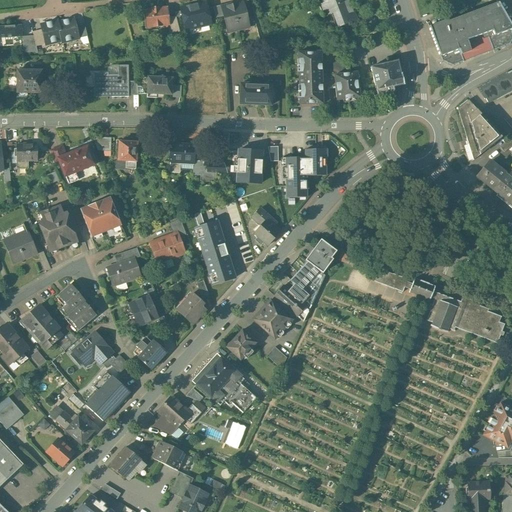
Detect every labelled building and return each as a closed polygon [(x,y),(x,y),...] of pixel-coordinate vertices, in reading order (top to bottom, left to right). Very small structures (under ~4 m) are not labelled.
[(323,0),(320,1),(326,15),(335,11),(336,14),(333,16),(336,27),(349,22),(350,22),(355,20),(347,0),(323,0)] [(237,3),(221,6),(223,16),(227,33),(238,30),(239,36),(240,36),(238,30),(249,27),(248,23),(246,19),(242,2),(242,1),(237,3)] [(205,2),(192,5),(198,27),(210,24),(208,13),(207,8),(205,2)] [(447,19),(427,27),(439,57),(439,56),(441,61),(452,66),(463,62),(463,60),(473,57),(479,53),(487,51),(491,50),(492,51),(510,44),(511,38),(511,34),(510,30),(511,29),(511,27),(497,2),(448,21),(447,19)] [(180,8),(180,11),(182,16),(185,30),(198,27),(192,5),(180,8)] [(220,5),(213,7),(214,12),(215,18),(223,16),(221,6),(220,5)] [(151,9),(142,10),(145,28),(169,25),(168,17),(167,7),(159,8),(159,7),(150,8),(151,9)] [(175,16),(168,17),(169,25),(170,25),(171,33),(179,32),(176,17),(174,12),(174,13),(175,16)] [(63,21),(57,22),(62,41),(61,41),(62,43),(78,39),(78,38),(76,29),(73,18),(68,20),(63,21)] [(41,30),(45,44),(45,45),(61,41),(62,41),(57,22),(57,20),(51,22),(46,23),(40,25),(41,30)] [(351,25),(339,27),(341,34),(355,33),(350,22),(349,22),(351,25)] [(21,25),(0,26),(0,38),(22,37),(22,31),(23,31),(23,27),(22,27),(21,25)] [(84,27),(76,29),(78,38),(87,36),(84,27)] [(32,32),(33,36),(36,46),(45,44),(41,30),(32,32)] [(33,36),(22,37),(23,52),(37,51),(35,46),(36,46),(33,36)] [(320,52),(297,53),(299,105),(322,104),(320,52)] [(397,61),(370,67),(377,95),(393,92),(392,87),(403,85),(397,61)] [(106,75),(95,75),(95,97),(97,97),(97,95),(111,95),(111,97),(129,97),(129,95),(128,82),(128,65),(117,66),(117,77),(107,77),(107,72),(106,72),(106,75)] [(511,90),(511,70),(478,88),(484,99),(485,98),(488,103),(511,90)] [(40,71),(16,71),(16,77),(16,91),(16,97),(26,97),(26,93),(40,93),(40,71)] [(345,74),(334,76),(335,87),(337,100),(359,97),(356,73),(345,74)] [(16,91),(16,77),(8,77),(7,91),(16,91)] [(171,79),(147,77),(146,97),(155,98),(155,94),(170,94),(171,79)] [(201,81),(201,102),(219,102),(219,81),(201,81)] [(136,82),(128,82),(129,95),(137,95),(136,82)] [(271,85),(240,84),(239,104),(270,105),(271,85)] [(472,162),(501,138),(468,101),(457,110),(472,162)] [(111,138),(92,137),(98,151),(110,151),(111,138)] [(511,144),(511,139),(509,137),(499,146),(503,152),(511,144)] [(128,141),(119,141),(119,142),(118,142),(117,159),(117,160),(126,161),(126,167),(127,167),(134,168),(134,169),(135,169),(136,143),(128,142),(128,141)] [(22,145),(16,145),(16,161),(16,169),(28,168),(28,161),(37,160),(37,144),(22,144),(22,145)] [(194,146),(169,145),(168,161),(169,161),(169,172),(179,173),(180,162),(193,162),(193,163),(194,155),(194,146)] [(269,146),(270,160),(279,160),(279,145),(269,146)] [(54,149),(58,158),(65,155),(62,146),(54,149)] [(58,158),(57,158),(59,161),(65,176),(94,165),(87,147),(65,155),(58,158)] [(53,163),(59,161),(57,158),(58,158),(54,149),(49,151),(53,163)] [(305,158),(281,158),(281,180),(286,180),(286,197),(298,197),(298,193),(307,193),(307,176),(318,176),(318,172),(326,172),(326,157),(321,157),(321,150),(305,150),(305,158)] [(238,151),(236,182),(261,184),(263,152),(238,151)] [(207,155),(194,155),(193,163),(193,162),(192,173),(201,174),(201,180),(213,181),(214,173),(206,173),(207,162),(207,155)] [(117,160),(117,159),(116,159),(116,169),(127,169),(127,167),(126,167),(126,161),(117,160)] [(504,174),(489,161),(483,169),(482,168),(475,176),(491,189),(504,174)] [(223,163),(207,162),(206,173),(214,173),(227,174),(223,163)] [(511,179),(504,174),(491,189),(497,194),(496,195),(506,202),(506,201),(511,205),(511,179)] [(87,206),(79,209),(84,221),(91,237),(121,225),(109,197),(102,200),(98,202),(97,203),(92,205),(91,204),(87,206)] [(43,221),(39,223),(49,251),(76,242),(66,213),(62,214),(59,206),(40,213),(43,221)] [(84,221),(79,209),(73,212),(77,224),(84,221)] [(262,212),(258,209),(251,218),(255,221),(262,212)] [(275,224),(262,212),(255,221),(259,225),(252,233),(257,237),(254,240),(260,245),(263,242),(267,245),(279,232),(273,226),(275,224)] [(169,223),(173,234),(176,233),(178,237),(186,235),(179,219),(169,223)] [(23,224),(26,231),(27,231),(29,236),(35,234),(30,221),(23,224)] [(217,222),(195,229),(213,285),(234,278),(217,222)] [(26,231),(3,241),(13,263),(36,253),(29,236),(27,231),(26,231)] [(173,234),(150,243),(157,263),(184,253),(178,237),(176,233),(173,234)] [(334,251),(319,240),(304,260),(306,262),(313,267),(320,272),(329,262),(327,261),(334,251)] [(121,253),(124,261),(134,258),(134,259),(140,257),(136,248),(121,253)] [(357,256),(342,251),(339,260),(354,265),(357,256)] [(124,262),(106,268),(112,286),(140,277),(134,259),(134,258),(124,261),(123,261),(124,262)] [(313,267),(306,262),(290,281),(300,290),(301,289),(297,285),(313,267)] [(320,272),(313,267),(297,285),(301,289),(306,294),(302,299),(310,306),(323,275),(320,272)] [(404,287),(409,289),(411,283),(406,281),(407,279),(378,267),(373,281),(402,292),(404,287)] [(424,282),(413,278),(411,283),(409,289),(408,292),(419,296),(429,299),(430,297),(432,291),(433,289),(434,286),(424,282)] [(203,281),(196,283),(201,298),(208,296),(203,281)] [(67,315),(66,316),(78,330),(96,315),(91,310),(92,310),(88,306),(84,302),(85,301),(81,296),(81,295),(78,291),(77,292),(70,284),(55,297),(63,306),(61,308),(67,315)] [(308,309),(282,286),(274,295),(294,314),(302,321),(308,309)] [(148,296),(149,298),(154,296),(152,288),(146,291),(148,296)] [(459,302),(437,292),(434,299),(431,304),(429,303),(427,310),(429,311),(426,320),(431,322),(429,325),(436,329),(447,332),(447,328),(454,331),(455,328),(464,303),(459,302)] [(202,304),(191,293),(176,309),(191,324),(204,311),(199,306),(202,304)] [(294,314),(274,295),(265,305),(264,304),(259,310),(260,311),(252,319),(274,338),(294,314)] [(148,296),(128,304),(133,315),(153,307),(149,298),(148,296)] [(461,296),(459,302),(464,303),(455,328),(496,343),(504,324),(498,322),(501,316),(487,311),(488,308),(474,304),(475,301),(461,296)] [(59,329),(38,305),(21,320),(25,324),(25,326),(40,345),(42,344),(47,349),(62,336),(57,331),(59,329)] [(153,307),(133,315),(137,327),(157,318),(156,316),(153,307)] [(162,314),(156,316),(157,318),(160,323),(165,321),(162,314)] [(27,349),(6,324),(0,329),(0,350),(4,355),(2,356),(8,365),(13,360),(18,367),(27,359),(22,353),(27,349)] [(255,343),(241,330),(231,341),(230,341),(227,344),(227,346),(226,347),(239,360),(243,356),(249,348),(255,343)] [(68,340),(60,347),(64,351),(76,340),(69,332),(65,336),(68,340)] [(100,364),(101,363),(111,354),(112,353),(106,347),(106,346),(94,332),(75,349),(86,361),(92,355),(100,364)] [(152,341),(147,347),(141,341),(136,346),(142,352),(137,357),(150,369),(165,353),(152,341)] [(285,357),(274,346),(266,355),(280,369),(285,357)] [(249,348),(243,356),(246,359),(253,352),(249,348)] [(32,355),(40,364),(45,359),(37,350),(32,355)] [(106,368),(110,364),(115,359),(111,354),(101,363),(106,368)] [(192,381),(196,384),(220,358),(216,354),(192,381)] [(128,365),(118,355),(115,359),(110,364),(118,373),(128,365)] [(234,370),(220,358),(196,384),(210,397),(214,393),(234,370)] [(243,379),(234,370),(214,393),(230,407),(232,404),(242,413),(247,407),(255,397),(239,383),(243,379)] [(91,387),(98,393),(112,377),(106,371),(91,387)] [(98,393),(86,406),(102,421),(122,399),(124,402),(129,391),(124,383),(121,385),(112,377),(98,393)] [(202,397),(192,388),(185,396),(198,401),(202,397)] [(186,410),(172,397),(158,412),(161,415),(175,428),(183,418),(189,412),(186,410)] [(260,402),(255,397),(247,407),(252,411),(260,402)] [(12,401),(6,407),(17,420),(23,415),(12,401)] [(511,409),(498,403),(482,435),(494,442),(495,440),(507,446),(510,440),(511,441),(511,409)] [(189,412),(183,418),(190,424),(200,412),(191,404),(186,410),(189,412)] [(6,407),(0,411),(0,422),(6,430),(17,420),(6,407)] [(55,420),(66,430),(74,421),(63,411),(62,411),(59,409),(51,417),(55,420)] [(175,428),(161,415),(156,427),(170,433),(175,428)] [(93,431),(77,417),(74,421),(66,430),(65,431),(81,444),(93,431)] [(243,427),(227,420),(225,427),(225,428),(234,431),(228,445),(237,449),(246,427),(244,427),(243,427)] [(58,439),(46,452),(62,466),(73,453),(58,439)] [(0,440),(0,485),(22,464),(0,440)] [(180,452),(159,442),(151,458),(177,470),(181,461),(176,459),(180,452)] [(140,460),(125,447),(108,466),(124,478),(124,477),(126,479),(134,469),(139,473),(145,465),(140,461),(140,460)] [(192,478),(178,471),(168,492),(182,498),(189,485),(192,478)] [(511,476),(508,476),(508,482),(504,482),(501,511),(511,511),(511,476)] [(488,482),(466,483),(467,500),(469,500),(481,499),(489,499),(488,482)] [(118,498),(121,492),(104,484),(101,490),(118,498)] [(207,494),(189,485),(182,498),(178,507),(187,511),(198,511),(200,509),(201,510),(205,501),(204,501),(207,494)] [(99,502),(90,496),(75,511),(112,511),(104,506),(105,504),(100,501),(99,502)] [(481,511),(481,499),(469,500),(468,511),(481,511)]
